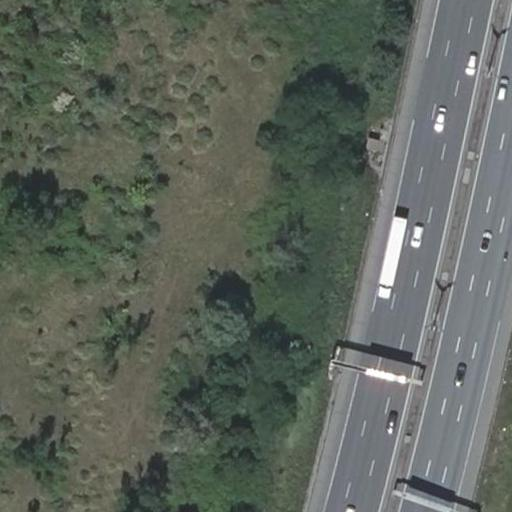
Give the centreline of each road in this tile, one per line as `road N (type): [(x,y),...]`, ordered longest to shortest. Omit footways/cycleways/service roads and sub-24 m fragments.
road 1 (motorway): [(469,0),(349,511)]
road 2 (motorway): [(428,511),(511,166)]
